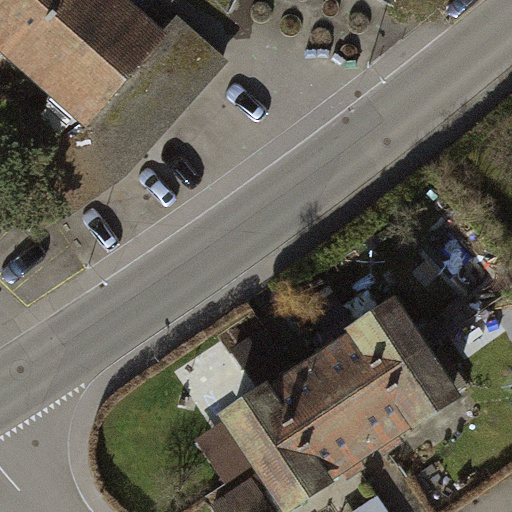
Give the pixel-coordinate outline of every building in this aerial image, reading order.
[(0,0),(0,51),(87,133),(43,170),(77,207),(122,173),(221,64),(180,25),(156,48),(106,0),(0,0)] [(423,356),(395,312),(359,335),(362,340),(316,369),(341,408),(423,356)] [(416,423),(451,400),(423,356),(341,408),(367,448),(413,418),(416,423)] [(267,395),(232,417),(260,461),(341,408),(316,369),(270,399),(267,395)] [(260,461),(288,505),(324,482),(321,477),(367,448),(341,408),(260,461)] [(392,511),(387,502),(367,511),(392,511)]
